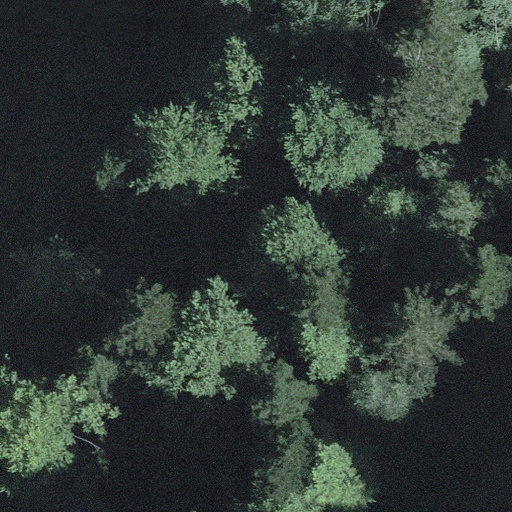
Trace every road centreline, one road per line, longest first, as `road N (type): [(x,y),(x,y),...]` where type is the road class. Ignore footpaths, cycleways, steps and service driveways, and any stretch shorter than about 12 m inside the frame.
road 1 (track): [(386,511),(511,354)]
road 2 (track): [(0,143),(72,0)]
